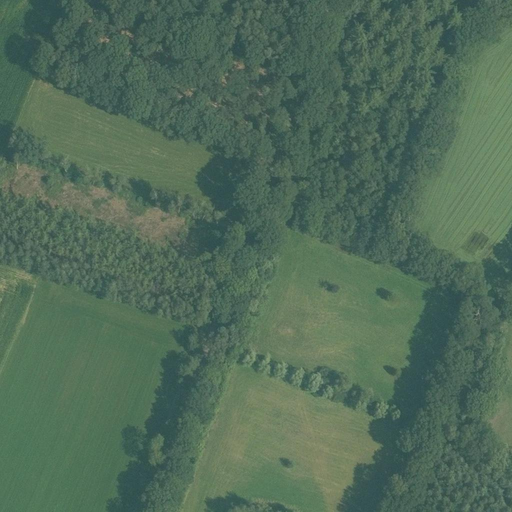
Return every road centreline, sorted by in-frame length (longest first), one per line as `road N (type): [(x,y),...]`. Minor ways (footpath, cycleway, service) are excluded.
road 1 (unclassified): [(154,511),(335,0)]
road 2 (track): [(502,511),(467,449),(483,357),(477,315),(418,267),(261,211)]
